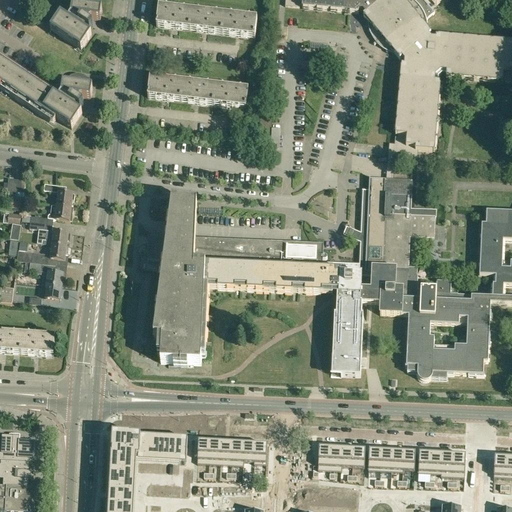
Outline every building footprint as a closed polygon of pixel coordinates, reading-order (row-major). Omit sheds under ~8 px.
[(402,66),(397,121),(396,136),(398,136),(398,139),(395,139),(394,157),(389,156),(389,157),(388,174),(393,175),(394,163),(401,158),(417,159),(417,152),(434,153),(441,83),(438,83),(439,79),(442,76),(447,76),(446,79),(503,84),(503,81),(505,81),(505,84),(511,84),(511,44),(436,37),(436,40),(432,40),(429,36),(431,35),(422,24),(434,14),(422,0),(405,0),(403,2),(401,0),(286,0),(285,8),(300,9),(300,6),(303,7),(302,9),(359,14),(359,12),(363,12),(366,15),(364,17),(369,23),(373,28),(368,32),(369,33),(370,32),(378,42),(374,45),(375,46),(380,42),(388,51),(386,53),(387,54),(391,50),(400,60),(402,59),(405,62),(404,66),(402,66)] [(61,16),(53,28),(51,31),(57,35),(82,51),(84,48),(92,36),(89,34),(97,21),(101,22),(103,10),(73,6),(71,17),(69,21),(61,16)] [(189,31),(192,12),(159,8),(157,28),(189,31)] [(225,16),(192,12),(189,31),(222,35),(225,16)] [(258,20),(225,16),(222,35),(256,39),(258,20)] [(0,59),(0,89),(49,122),(53,125),(56,122),(57,120),(72,130),(82,114),(79,112),(85,100),(87,98),(91,100),(93,89),(91,88),(91,87),(91,85),(90,83),(89,82),(88,80),(87,79),(85,78),(84,77),(82,76),(81,76),(79,75),(77,76),(75,76),(73,76),(72,77),(70,78),(69,79),(68,80),(67,82),(66,83),(65,85),(63,84),(62,96),(59,99),(0,59)] [(181,103),(183,83),(151,79),(148,99),(181,103)] [(216,88),(183,83),(181,103),(213,107),(216,88)] [(249,92),(216,88),(213,107),(247,111),(249,92)] [(418,269),(408,269),(410,239),(434,240),(435,219),(436,219),(436,212),(411,211),(411,197),(412,197),(413,183),(412,183),(412,176),(393,175),(388,174),(387,181),(370,180),(370,178),(369,192),(362,191),(360,234),(354,232),(351,240),(360,244),(359,266),(323,264),(324,245),(281,243),(196,239),(197,214),(197,207),(197,205),(172,201),(172,207),(167,238),(148,237),(147,260),(164,262),(154,339),(162,340),(161,365),(201,366),(202,348),(206,348),(208,291),(321,296),(321,299),(336,300),(335,321),(334,321),(331,378),(359,380),(360,324),(361,324),(361,321),(360,321),(361,305),(381,306),(380,317),(402,317),(409,318),(406,368),(418,369),(417,376),(418,378),(418,379),(419,380),(419,381),(420,382),(422,383),(423,383),(424,384),(426,384),(427,383),(428,383),(429,382),(431,382),(431,380),(432,379),(433,378),(433,377),(433,375),(483,378),(484,364),(488,365),(491,305),(511,306),(511,214),(487,213),(486,227),(482,226),(480,278),(496,278),(495,286),(493,286),(493,292),(490,292),(490,299),(480,298),(472,298),(472,297),(465,297),(465,296),(458,296),(458,295),(451,295),(451,294),(444,294),(444,293),(437,293),(437,291),(421,290),(421,291),(418,291),(418,284),(418,277),(417,277),(418,269)] [(3,192),(8,193),(21,194),(22,182),(9,180),(9,185),(4,185),(3,192)] [(53,201),(52,207),(72,209),(73,195),(66,195),(67,188),(45,186),(45,193),(59,194),(58,202),(53,201)] [(24,211),(25,201),(26,195),(21,194),(8,193),(7,196),(12,197),(11,209),(16,210),(24,211)] [(70,223),(72,209),(52,207),(51,215),(48,218),(48,220),(31,218),(31,225),(40,226),(53,227),(54,221),(70,223)] [(21,216),(9,215),(7,225),(20,226),(21,216)] [(53,227),(40,226),(31,225),(30,231),(52,234),(53,227)] [(12,226),(10,241),(19,242),(21,227),(12,226)] [(54,233),(53,244),(45,243),(44,246),(52,247),(67,249),(68,242),(69,242),(70,236),(68,235),(54,233)] [(27,253),(28,245),(20,244),(19,253),(27,253)] [(52,247),(51,257),(18,253),(17,263),(30,265),(34,265),(57,268),(58,262),(65,263),(66,256),(67,256),(68,249),(67,249),(52,247)] [(56,275),(57,268),(34,265),(30,265),(29,275),(41,276),(41,273),(44,273),(42,287),(48,288),(62,289),(63,276),(56,275)] [(60,302),(62,289),(48,288),(46,301),(60,303),(60,302)] [(0,304),(12,305),(14,290),(1,289),(0,297),(0,304)] [(0,354),(21,356),(22,336),(0,334),(0,354)] [(55,339),(47,338),(22,336),(21,356),(54,358),(55,339)] [(13,437),(2,436),(1,454),(0,453),(0,462),(0,463),(0,464),(0,479),(3,480),(3,486),(28,488),(29,481),(31,481),(31,470),(29,470),(30,460),(33,460),(34,441),(17,440),(17,439),(13,438),(13,437)] [(111,457),(108,511),(133,511),(137,463),(181,465),(182,462),(186,462),(188,440),(186,440),(186,444),(181,443),(181,440),(170,439),(170,443),(165,443),(166,439),(155,438),(155,442),(150,442),(150,438),(139,437),(118,436),(118,439),(113,439),(113,440),(112,440),(112,453),(112,457),(111,457)] [(199,443),(197,466),(209,467),(210,444),(209,444),(204,443),(200,443),(199,443)] [(210,444),(209,467),(220,467),(222,444),(221,444),(215,444),(211,444),(210,444)] [(222,444),(220,467),(232,468),(233,445),(232,445),(226,444),(222,444)] [(233,445),(232,468),(244,469),(244,464),(243,464),(244,445),(243,445),(238,445),(234,445),(233,445)] [(244,445),(243,464),(244,464),(254,464),(255,464),(256,446),(255,446),(249,446),(245,446),(244,445)] [(254,464),(254,467),(266,467),(267,447),(260,446),(256,446),(255,464),(254,464)] [(319,455),(318,473),(330,473),(331,450),(330,450),(325,450),(319,449),(319,455)] [(331,450),(330,473),(342,474),(342,469),(341,469),(342,451),(341,451),(336,450),(332,450),(331,450)] [(342,451),(341,469),(342,469),(353,470),(354,451),(353,451),(347,451),(343,451),(342,451)] [(354,451),(353,470),(364,470),(365,452),(364,452),(358,452),(354,451)] [(369,452),(368,473),(380,474),(381,453),(380,453),(371,452),(369,452)] [(381,453),(380,474),(391,474),(392,454),(391,454),(381,453)] [(392,454),(391,474),(403,475),(403,473),(404,454),(403,454),(392,454)] [(404,454),(403,473),(415,473),(416,455),(415,455),(414,455),(413,455),(404,454)] [(418,476),(418,483),(425,484),(430,484),(430,476),(431,456),(430,455),(425,455),(421,455),(420,455),(419,455),(418,476)] [(431,456),(430,476),(441,477),(442,456),(441,456),(436,456),(432,456),(431,456)] [(441,477),(441,479),(453,480),(454,457),(453,457),(447,456),(443,456),(442,456),(441,477)] [(454,457),(453,480),(464,481),(466,457),(458,457),(455,457),(454,457)] [(495,459),(494,480),(506,480),(507,460),(505,460),(497,459),(495,459)] [(34,511),(36,488),(28,488),(3,486),(0,486),(0,511),(34,511)]
